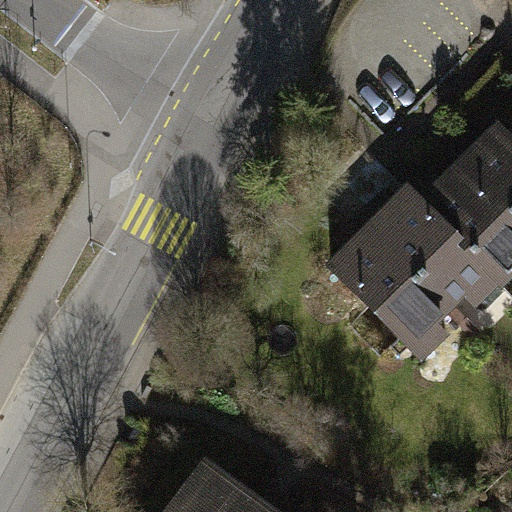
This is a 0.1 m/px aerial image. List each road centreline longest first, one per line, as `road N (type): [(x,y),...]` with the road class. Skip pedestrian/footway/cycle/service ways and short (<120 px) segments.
road 1 (residential): [(11,511),(210,136)]
road 2 (residential): [(210,136),(37,0)]
road 3 (residential): [(210,136),(270,0)]
